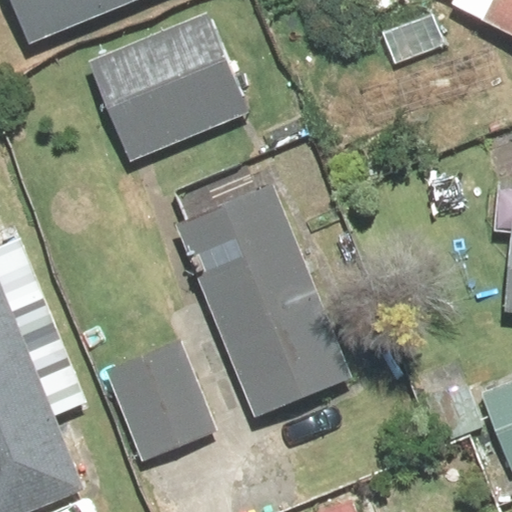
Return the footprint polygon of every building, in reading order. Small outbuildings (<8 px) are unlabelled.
[(7,0),(26,46),(138,0),(7,0)] [(511,0),(453,0),(447,14),(511,46),(511,0)] [(228,6),(94,62),(139,171),(273,115),(228,6)] [(339,65),(298,77),(315,137),(357,125),(339,65)] [(276,187),(174,230),(255,423),(357,381),(276,187)] [(0,511),(38,511),(81,495),(0,292),(0,511)] [(191,338),(111,370),(149,467),(210,443),(230,435),(191,338)] [(511,381),(483,392),(511,473),(511,381)] [(237,511),(210,443),(149,467),(132,474),(146,511),(237,511)] [(363,511),(359,498),(320,511),(363,511)]
